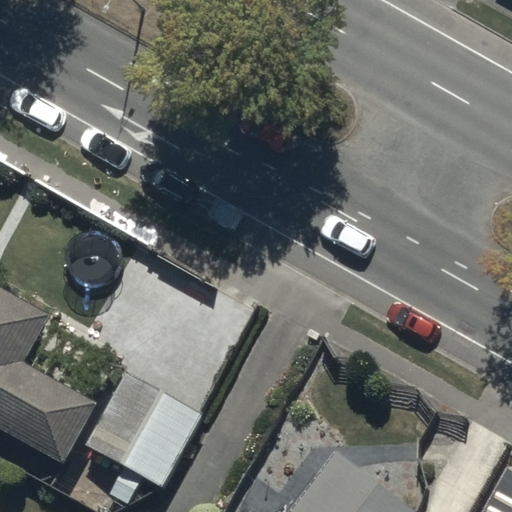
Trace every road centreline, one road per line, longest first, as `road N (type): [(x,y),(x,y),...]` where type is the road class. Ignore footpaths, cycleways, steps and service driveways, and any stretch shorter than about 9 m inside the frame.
road 1 (secondary): [(393,242),(0,21)]
road 2 (secondary): [(286,0),(470,102)]
road 3 (secondary): [(393,242),(470,102)]
road 4 (secondary): [(511,309),(393,242)]
